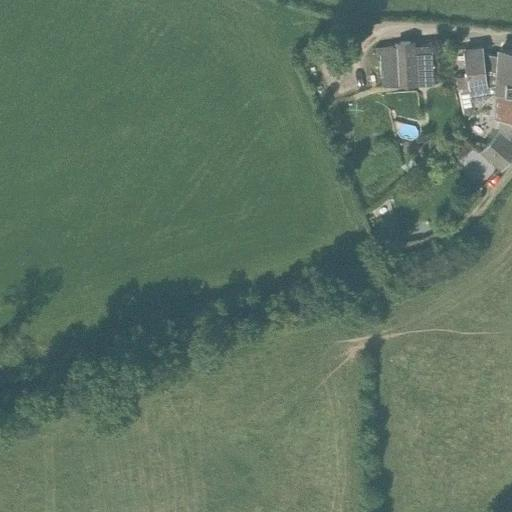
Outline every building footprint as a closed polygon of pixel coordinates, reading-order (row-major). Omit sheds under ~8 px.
[(395,85),(417,85),(415,45),(414,39),(394,40),(394,45),(395,85)] [(415,45),(417,85),(434,84),(432,44),(415,45)] [(395,85),(394,45),(382,46),(383,85),(395,85)] [(498,55),(484,53),(483,46),(462,49),(466,75),(473,111),(474,110),(489,96),(489,95),(495,92),(511,93),(511,48),(498,47),(498,55)] [(511,93),(495,92),(493,119),(499,120),(498,130),(480,151),(502,169),(511,157),(511,141),(509,139),(511,134),(511,93)] [(459,133),(460,134),(470,123),(466,119),(465,121),(456,130),(459,133)] [(459,161),(474,146),(459,133),(445,146),(459,161)] [(411,155),(401,164),(408,172),(418,163),(411,155)] [(386,247),(403,243),(396,219),(379,224),(386,247)]
